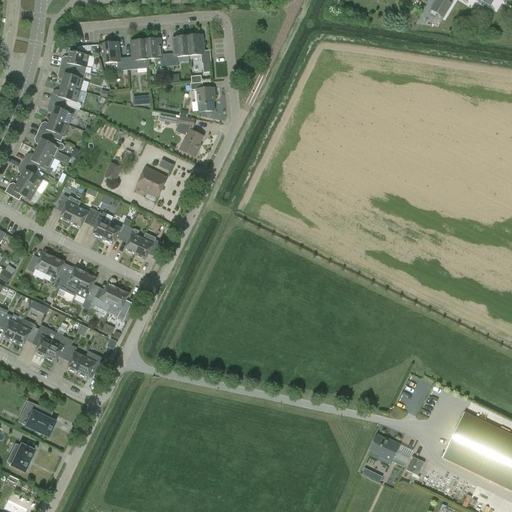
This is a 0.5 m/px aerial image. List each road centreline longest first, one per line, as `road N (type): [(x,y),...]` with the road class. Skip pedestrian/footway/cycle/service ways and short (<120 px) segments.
road 1 (residential): [(158,289),(237,125),(227,26),(212,16),(68,28)]
road 2 (residential): [(158,289),(0,207)]
road 3 (residential): [(103,403),(158,289)]
road 4 (residential): [(50,511),(103,403)]
